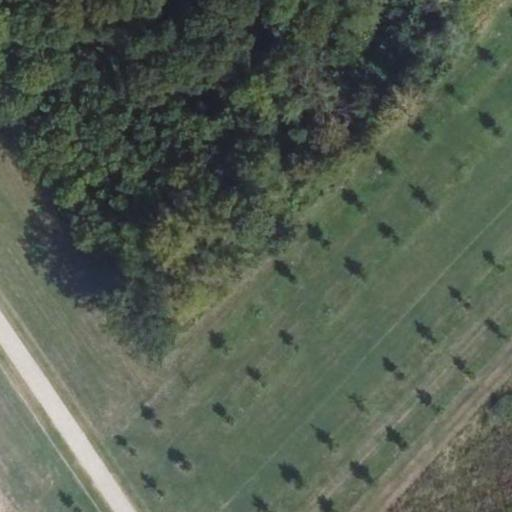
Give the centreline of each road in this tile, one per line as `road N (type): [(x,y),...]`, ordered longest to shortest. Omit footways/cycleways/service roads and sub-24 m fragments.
road 1 (track): [(206,511),(511,182)]
road 2 (track): [(122,511),(0,329)]
